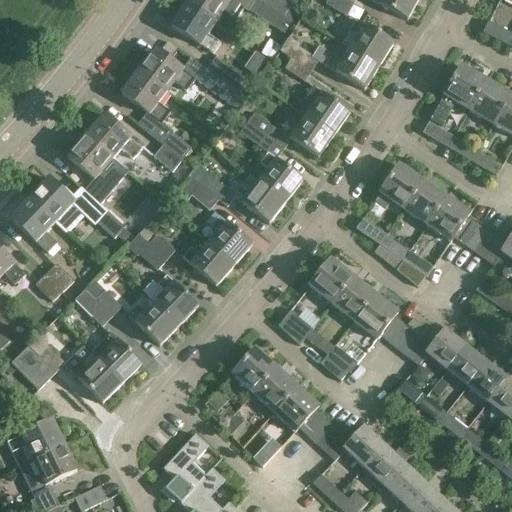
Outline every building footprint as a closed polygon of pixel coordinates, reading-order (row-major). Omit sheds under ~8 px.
[(243,11),(230,2),(227,0),(190,0),(186,6),(215,25),(223,13),(236,22),(243,11)] [(284,18),(264,5),(263,5),(256,0),(248,13),(287,37),(295,24),(284,18)] [(284,18),(292,5),(283,0),(266,0),(264,5),(284,18)] [(329,0),(325,7),(346,19),(353,7),(341,0),(329,0)] [(407,23),(419,0),(369,0),(369,2),(407,23)] [(208,36),(215,25),(186,6),(171,29),(212,56),(220,45),(208,36)] [(357,22),(342,45),(351,52),(379,69),(394,45),(357,22)] [(511,36),(489,25),(488,24),(483,35),(510,48),(511,43),(511,36)] [(351,52),(343,64),(318,49),(312,59),(298,49),(300,47),(289,40),(279,55),(291,62),(311,75),(318,64),(337,75),(364,93),(379,69),(351,52)] [(270,41),(260,55),(273,63),(282,49),(270,41)] [(155,52),(138,74),(166,95),(174,84),(186,93),(194,82),(198,84),(207,72),(191,60),(182,72),(155,52)] [(240,96),(248,83),(215,60),(207,72),(240,96)] [(305,85),(311,75),(291,62),(284,72),(305,85)] [(469,113),(487,83),(486,83),(485,84),(474,77),(474,76),(462,69),(444,99),(469,113)] [(232,108),(240,96),(207,72),(198,84),(232,108)] [(158,106),(166,95),(138,74),(121,96),(161,126),(170,114),(158,106)] [(492,127),(510,97),(509,98),(498,91),(498,90),(487,83),(469,113),(492,127)] [(334,138),(350,115),(313,90),(306,101),(314,106),(306,119),(334,138)] [(511,98),(510,97),(492,127),(511,138),(511,98)] [(289,125),(282,136),(274,130),(273,130),(254,116),(247,125),(266,140),(282,151),(282,152),(283,153),(290,143),(318,161),(334,138),(306,119),(298,131),(289,125)] [(86,139),(112,162),(121,151),(133,160),(142,149),(104,118),(86,139)] [(266,140),(247,125),(247,126),(239,136),(267,155),(275,161),(282,152),(282,151),(266,140)] [(453,139),(429,125),(423,135),(447,149),(453,139)] [(189,152),(191,150),(172,136),(163,147),(182,162),(185,164),(192,154),(189,152)] [(103,172),(112,162),(86,139),(68,160),(106,193),(115,182),(103,172)] [(471,163),(476,155),(453,141),(454,139),(453,139),(447,149),(471,163)] [(172,175),(182,162),(163,147),(153,159),(172,175)] [(503,168),(485,158),(477,153),(476,155),(471,163),(496,178),(503,168)] [(285,205),(303,182),(275,161),(267,155),(259,166),(268,172),(259,184),(285,205)] [(189,179),(199,188),(218,203),(227,210),(234,201),(234,200),(235,199),(208,176),(198,168),(189,179)] [(404,213),(424,184),(422,183),(422,184),(411,177),(411,176),(400,168),(380,197),(375,204),(385,212),(391,204),(404,213)] [(218,203),(199,188),(189,179),(177,194),(188,203),(191,199),(209,214),(218,203)] [(49,181),(29,202),(54,225),(66,236),(75,225),(76,226),(84,218),(94,228),(97,226),(114,241),(117,238),(127,247),(133,240),(124,231),(124,230),(106,214),(100,208),(85,194),(81,190),(70,201),(62,193),(49,181)] [(242,190),(235,199),(234,200),(234,201),(269,227),(285,205),(259,184),(250,196),(242,190)] [(426,228),(446,200),(446,199),(445,200),(434,193),(435,192),(424,184),(404,213),(426,228)] [(467,220),(470,216),(469,215),(468,216),(457,208),(458,207),(446,200),(426,228),(450,245),(453,240),(467,220)] [(45,235),(54,225),(29,202),(10,221),(46,257),(57,246),(45,235)] [(116,203),(106,214),(124,230),(135,219),(116,203)] [(234,269),(252,247),(218,218),(210,228),(217,235),(207,247),(234,269)] [(464,247),(478,227),(467,220),(453,240),(464,247)] [(380,248),(386,239),(387,238),(363,221),(356,231),(380,248)] [(473,254),(488,234),(478,227),(464,247),(473,254)] [(175,254),(156,238),(155,239),(145,231),(138,238),(166,263),(175,254)] [(483,261),(497,240),(488,234),(473,254),(483,261)] [(157,274),(166,263),(138,238),(126,251),(137,260),(139,258),(157,274)] [(408,255),(408,254),(386,239),(380,248),(403,263),(408,255)] [(511,263),(511,239),(507,247),(502,257),(511,263)] [(502,257),(507,247),(497,240),(483,261),(494,268),(502,257)] [(216,290),(234,269),(207,247),(198,257),(191,251),(182,262),(216,290)] [(0,279),(4,276),(15,288),(26,278),(0,250),(0,279)] [(403,263),(404,264),(426,280),(433,269),(409,253),(408,254),(408,255),(403,263)] [(332,308),(354,281),(353,279),(352,280),(342,272),(342,271),(331,262),(309,290),(332,308)] [(404,264),(396,273),(418,290),(426,280),(404,264)] [(63,294),(74,284),(56,266),(46,277),(63,294)] [(52,304),(63,294),(46,277),(35,287),(52,304)] [(178,330),(198,309),(166,279),(157,288),(165,295),(154,306),(178,330)] [(353,324),(376,298),(375,297),(374,298),(364,289),(364,288),(354,281),(332,308),(353,324)] [(498,309),(505,299),(482,284),(476,294),(498,309)] [(95,303),(112,320),(122,310),(104,293),(95,303)] [(395,319),(398,315),(397,314),(396,315),(385,307),(386,306),(376,298),(353,324),(376,343),(380,338),(395,319)] [(95,303),(85,313),(102,330),(112,320),(95,303)] [(159,349),(178,330),(154,306),(144,316),(137,310),(128,319),(159,349)] [(313,331),(291,313),(283,323),(278,329),(299,348),(306,340),(312,333),(313,331)] [(390,346),(405,327),(395,319),(380,338),(390,346)] [(420,340),(423,336),(427,331),(413,320),(407,329),(414,334),(420,340)] [(414,334),(407,329),(405,327),(390,346),(399,353),(414,334)] [(0,352),(9,344),(0,333),(0,352)] [(326,357),(333,349),(312,333),(306,340),(326,357)] [(448,373),(466,350),(445,333),(432,349),(427,357),(448,373)] [(420,340),(414,334),(399,353),(408,361),(423,342),(420,340)] [(40,337),(28,347),(35,356),(47,346),(40,337)] [(122,387),(142,367),(110,337),(91,356),(122,387)] [(427,357),(432,349),(423,342),(408,361),(418,368),(427,357)] [(328,358),(321,367),(340,383),(348,374),(350,375),(358,366),(342,353),(335,348),(333,349),(326,357),(328,358)] [(38,360),(29,350),(28,349),(10,367),(38,394),(55,377),(38,360)] [(48,350),(38,360),(55,377),(65,367),(48,350)] [(468,389),(487,366),(466,350),(448,373),(468,389)] [(253,397),(277,371),(276,370),(275,371),(266,362),(266,361),(256,352),(232,377),(253,397)] [(91,356),(71,376),(102,407),(122,387),(91,356)] [(488,405),(507,382),(487,366),(468,389),(488,405)] [(411,377),(422,386),(430,376),(419,368),(418,368),(411,377)] [(274,416),(298,390),(297,389),(296,390),(286,381),(287,380),(277,371),(253,397),(274,416)] [(509,422),(511,418),(511,385),(507,382),(488,405),(509,422)] [(419,409),(426,400),(405,383),(398,392),(419,409)] [(308,439),(324,421),(315,413),(319,409),(318,408),(317,409),(307,400),(308,399),(298,390),(274,416),(295,435),(299,431),(308,439)] [(220,392),(207,405),(209,406),(217,413),(229,401),(220,392)] [(446,416),(433,406),(426,400),(419,409),(439,425),(446,416)] [(235,417),(223,429),(230,436),(242,424),(235,417)] [(316,447),(332,429),(324,421),(308,439),(316,447)] [(454,422),(446,431),(460,441),(467,432),(454,422)] [(64,448),(52,423),(24,437),(6,446),(19,471),(33,464),(64,448)] [(325,455),(342,437),(332,429),(316,447),(325,455)] [(273,459),(281,450),(260,430),(252,439),(273,459)] [(364,471),(384,449),(364,431),(351,445),(345,453),(364,471)] [(165,493),(180,506),(205,479),(192,467),(208,449),(195,437),(163,472),(174,483),(165,493)] [(345,453),(351,445),(342,437),(325,455),(335,464),(345,453)] [(467,447),(480,457),(487,448),(474,438),(467,447)] [(33,464),(19,471),(25,483),(34,502),(30,504),(33,511),(51,511),(59,509),(48,487),(77,473),(64,448),(33,464)] [(384,449),(364,471),(383,488),(403,466),(408,460),(399,452),(394,458),(384,449)] [(508,464),(494,454),(487,463),(500,474),(508,464)] [(403,506),(423,484),(403,466),(383,488),(403,506)] [(221,511),(209,501),(225,484),(212,471),(205,479),(180,506),(185,511),(221,511)] [(332,505),(341,496),(321,478),(313,487),(332,505)] [(408,511),(432,511),(442,502),(423,484),(403,506),(408,511)] [(79,511),(86,511),(88,511),(106,503),(100,489),(74,501),(79,511)] [(340,511),(361,511),(367,506),(355,495),(340,511)] [(452,511),(442,502),(432,511),(452,511)]
